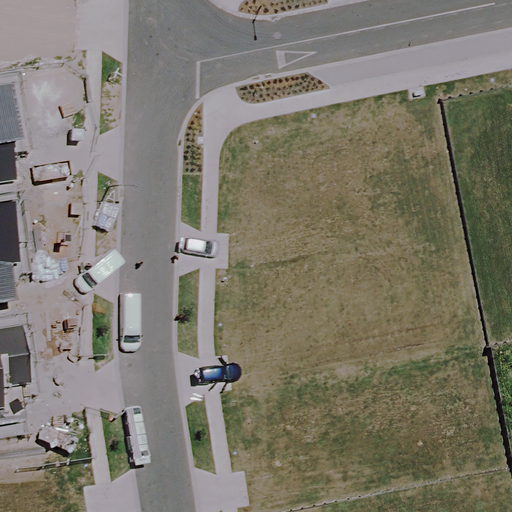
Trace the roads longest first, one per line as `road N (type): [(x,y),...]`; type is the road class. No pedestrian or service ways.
road 1 (residential): [(175,33),(131,283),(165,511)]
road 2 (residential): [(511,1),(331,35),(175,33)]
